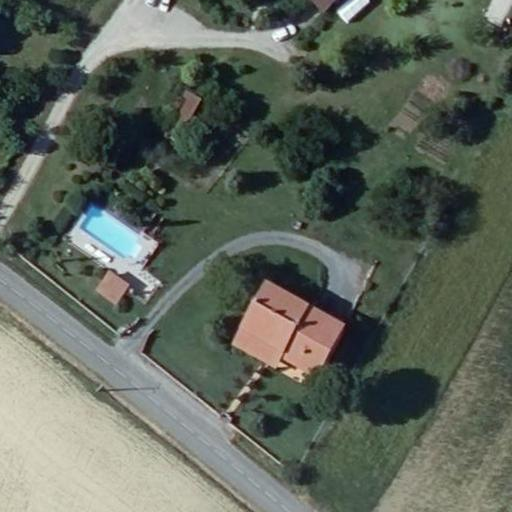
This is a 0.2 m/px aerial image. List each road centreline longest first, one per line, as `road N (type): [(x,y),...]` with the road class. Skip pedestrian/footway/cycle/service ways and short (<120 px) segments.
road 1 (secondary): [(0,279),(293,511)]
road 2 (track): [(0,217),(126,0)]
